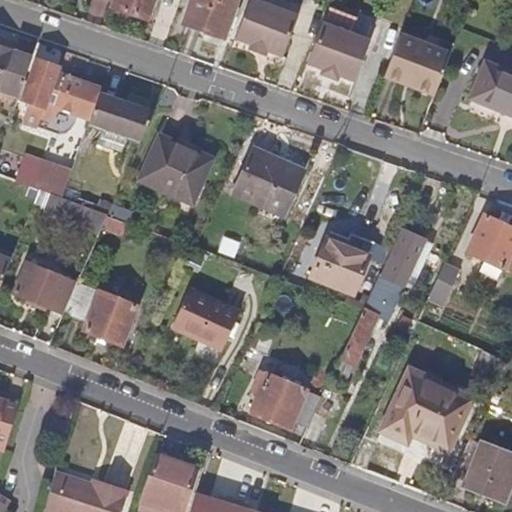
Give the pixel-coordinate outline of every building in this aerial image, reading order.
[(114,0),(113,6),(150,19),(156,0),(114,0)] [(190,0),(184,20),(223,34),(235,0),(190,0)] [(296,15),(256,0),(248,0),(234,37),(250,43),(248,48),(264,54),(266,49),(281,55),(296,15)] [(256,0),(296,15),(300,4),(288,0),(256,0)] [(357,17),(329,7),(323,22),(351,33),(357,17)] [(323,22),(308,62),(322,68),(320,73),(338,79),(339,74),(355,80),(370,40),(351,33),(323,22)] [(424,41),(450,52),(454,42),(428,30),(424,41)] [(450,52),(424,41),(402,32),(386,74),(434,93),(450,52)] [(0,93),(18,100),(30,64),(0,53),(0,93)] [(57,71),(35,64),(22,106),(74,123),(88,88),(55,77),(57,71)] [(469,101),(511,118),(511,77),(483,66),(469,101)] [(87,127),(87,125),(98,96),(100,92),(88,88),(74,123),(87,127)] [(124,139),(140,143),(152,116),(98,96),(87,125),(101,131),(95,148),(117,157),(124,139)] [(214,165),(160,146),(144,191),(197,211),(214,165)] [(0,174),(6,177),(14,153),(2,149),(0,155),(0,174)] [(281,221),(299,182),(266,167),(269,159),(252,152),(231,198),(281,221)] [(69,174),(14,153),(6,177),(38,189),(60,197),(69,174)] [(108,214),(112,204),(101,199),(96,210),(108,214)] [(77,221),(101,230),(107,217),(108,215),(71,202),(68,212),(79,216),(77,221)] [(126,224),(107,217),(101,230),(121,239),(126,224)] [(511,234),(485,223),(469,258),(504,274),(505,272),(511,274),(511,234)] [(385,279),(381,278),(369,302),(377,306),(383,293),(397,299),(403,287),(406,288),(427,242),(407,232),(385,279)] [(363,253),(319,238),(305,277),(348,293),(363,253)] [(0,288),(10,262),(0,258),(0,288)] [(55,292),(70,299),(75,287),(76,286),(25,265),(12,296),(47,310),(55,292)] [(135,313),(75,287),(70,299),(62,316),(84,325),(80,334),(118,351),(135,313)] [(235,321),(186,299),(169,338),(217,360),(235,321)] [(372,317),(377,306),(369,302),(365,312),(341,363),(354,369),(377,320),(372,317)] [(272,322),(263,318),(236,378),(252,386),(275,334),(268,330),(272,322)] [(469,402),(406,375),(377,442),(400,452),(405,442),(444,459),(469,402)] [(347,383),(334,377),(331,385),(343,391),(347,383)] [(292,426),(308,433),(320,409),(303,402),(304,398),(268,382),(252,417),(289,434),(292,426)] [(0,449),(5,451),(5,450),(19,401),(0,395),(0,449)] [(69,420),(52,415),(48,432),(64,437),(69,420)] [(511,495),(511,463),(469,444),(452,480),(466,487),(465,489),(507,507),(511,495)] [(143,503),(171,511),(183,511),(197,470),(157,457),(143,503)] [(45,511),(51,511),(64,475),(54,472),(43,511),(45,511)] [(122,511),(129,492),(102,483),(100,487),(64,475),(51,511),(122,511)] [(191,511),(265,511),(250,507),(252,502),(221,493),(219,497),(198,491),(191,511)] [(0,511),(9,499),(0,492),(0,511)]
